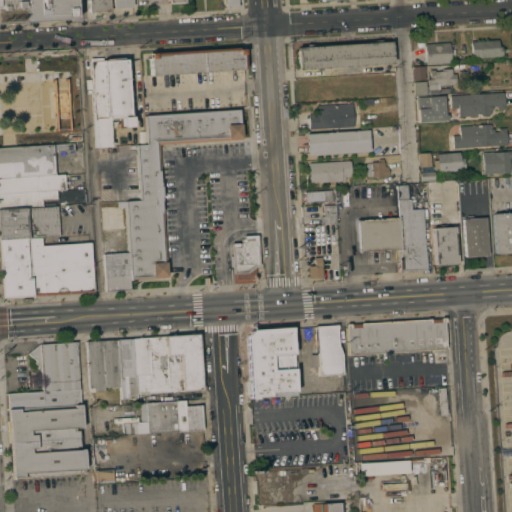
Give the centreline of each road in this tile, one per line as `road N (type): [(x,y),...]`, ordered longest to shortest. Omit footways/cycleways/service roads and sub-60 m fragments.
road 1 (residential): [(0,42),(511,10)]
road 2 (secondary): [(54,318),(511,290)]
road 3 (residential): [(475,511),(462,294)]
road 4 (tertiary): [(278,213),(263,0)]
road 5 (tertiary): [(234,511),(225,373)]
